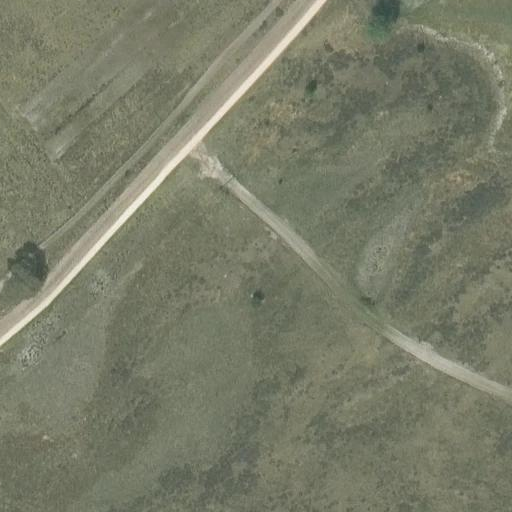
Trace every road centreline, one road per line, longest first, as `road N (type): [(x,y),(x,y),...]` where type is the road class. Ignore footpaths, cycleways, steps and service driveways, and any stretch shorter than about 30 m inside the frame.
road 1 (track): [(0,328),(305,0)]
road 2 (track): [(176,146),(380,335),(511,401)]
road 3 (unknown): [(0,286),(170,125),(275,0)]
